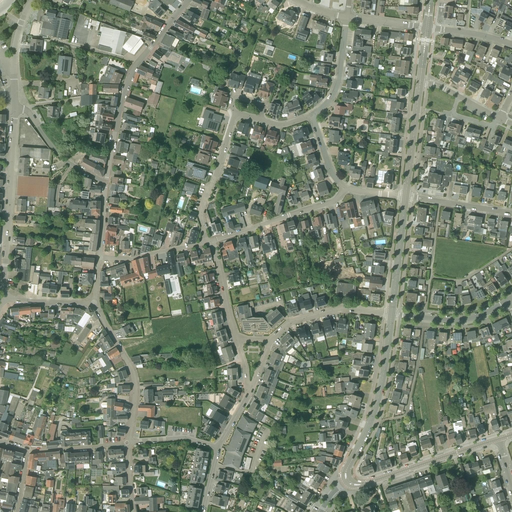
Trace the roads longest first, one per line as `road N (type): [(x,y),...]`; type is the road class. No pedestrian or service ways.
road 1 (residential): [(106,181),(130,74),(189,0)]
road 2 (unclassified): [(3,298),(14,108)]
road 3 (tertiary): [(347,481),(381,390),(392,314)]
road 4 (tertiary): [(347,481),(368,482),(498,438)]
road 5 (residential): [(126,442),(134,381),(94,302)]
road 6 (residential): [(210,240),(328,203),(344,186)]
road 7 (residential): [(206,242),(200,215),(235,114)]
road 8 (residential): [(270,340),(291,321),(337,309),(392,314)]
road 9 (residential): [(106,181),(63,158),(28,113),(14,108)]
road 10 (residential): [(392,314),(471,316),(508,297)]
